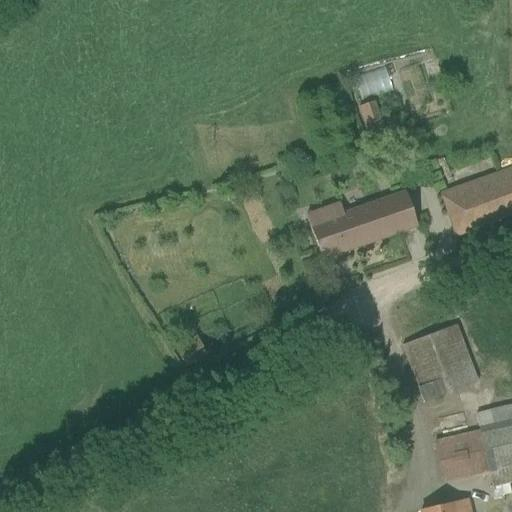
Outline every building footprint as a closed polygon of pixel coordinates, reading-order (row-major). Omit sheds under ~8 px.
[(374,103),(359,108),(365,126),(380,121),(374,103)] [(511,216),(511,167),(437,194),(454,238),(511,216)] [(403,190),(308,225),(321,260),(417,226),(403,190)] [(453,327),(401,346),(423,405),(475,386),(453,327)] [(197,345),(177,357),(185,373),(206,361),(197,345)] [(511,463),(511,422),(508,404),(460,415),(464,435),(428,443),(435,473),(480,462),(482,470),(511,463)] [(412,511),(471,511),(468,498),(412,510),(412,511)]
